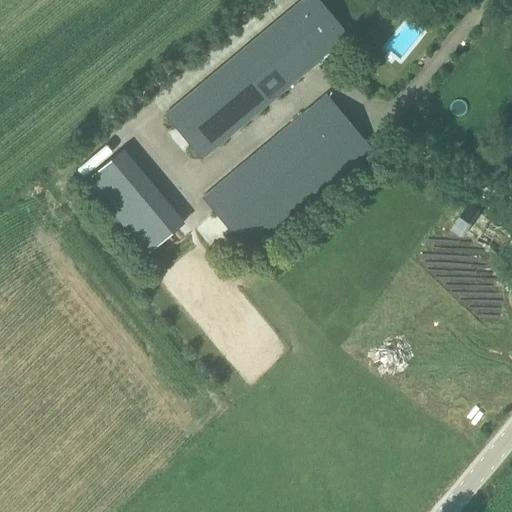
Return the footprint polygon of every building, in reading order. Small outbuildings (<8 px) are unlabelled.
[(317,0),(301,0),(165,115),(202,160),(348,37),(317,0)] [(320,71),(329,81),(353,59),(344,49),(320,71)] [(203,198),(248,251),(370,149),(326,95),(203,198)] [(489,197),(511,168),(511,126),(469,182),(489,197)] [(466,172),(477,158),(463,146),(452,161),(466,172)] [(86,180),(147,253),(184,222),(123,149),(86,180)] [(511,235),(467,205),(452,227),(511,267),(511,235)]
